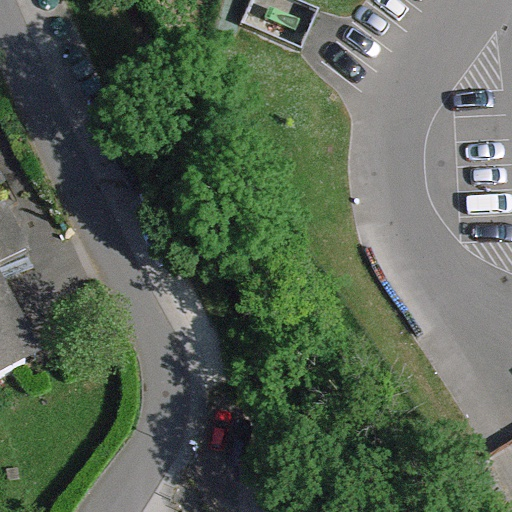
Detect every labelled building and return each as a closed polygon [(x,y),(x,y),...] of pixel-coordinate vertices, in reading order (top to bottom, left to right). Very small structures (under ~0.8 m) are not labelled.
[(307,0),(252,0),(244,20),(304,46),(321,6),(307,0)] [(0,182),(23,171),(0,126),(0,182)] [(0,386),(28,372),(0,316),(0,279),(33,263),(9,216),(0,220),(0,386)] [(211,267),(190,275),(199,297),(217,290),(211,267)] [(0,316),(28,372),(41,366),(0,284),(0,316)]
